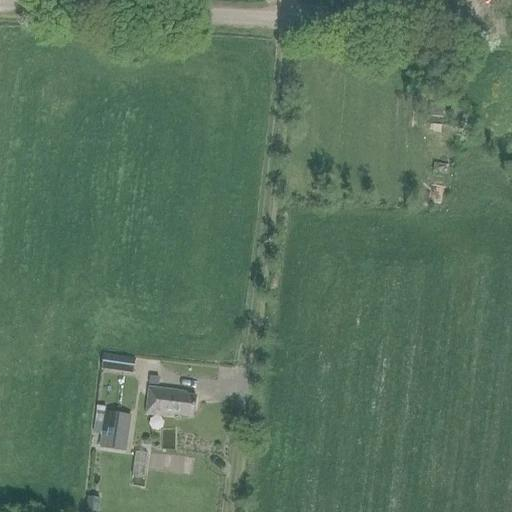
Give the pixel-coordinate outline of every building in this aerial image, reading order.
[(443,106),(429,105),(428,117),(442,118),(443,106)] [(134,359),(103,355),(101,370),(132,374),(134,359)] [(158,377),(149,376),(148,384),(157,385),(158,377)] [(192,417),(195,397),(186,396),(186,393),(149,388),(146,415),(173,418),(173,415),(192,417)] [(126,452),(131,416),(105,412),(105,407),(96,406),(93,434),(100,435),(99,449),(126,452)]
